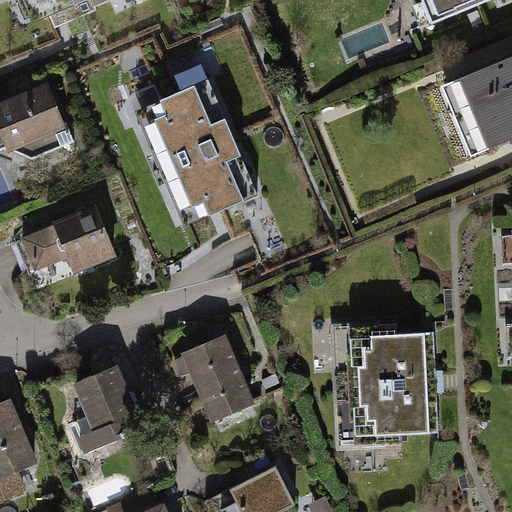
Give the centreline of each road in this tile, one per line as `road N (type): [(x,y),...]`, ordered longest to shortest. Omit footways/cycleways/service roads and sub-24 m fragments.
road 1 (residential): [(231,290),(15,347)]
road 2 (unknown): [(116,335),(184,490),(201,495),(228,484)]
